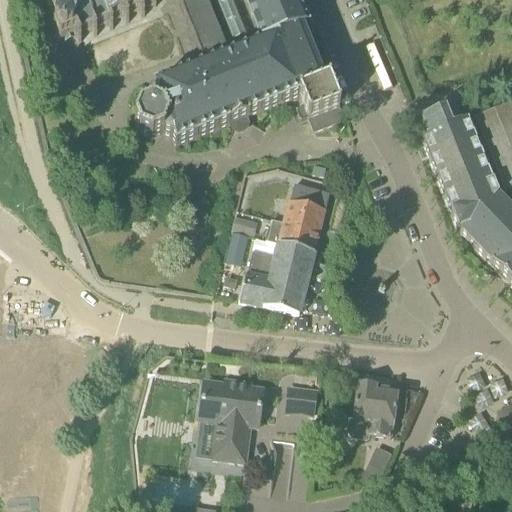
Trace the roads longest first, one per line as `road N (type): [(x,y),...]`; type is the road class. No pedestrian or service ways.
road 1 (tertiary): [(474,333),(435,366),(136,336),(94,322),(0,236)]
road 2 (unclassified): [(474,333),(446,289),(323,0)]
